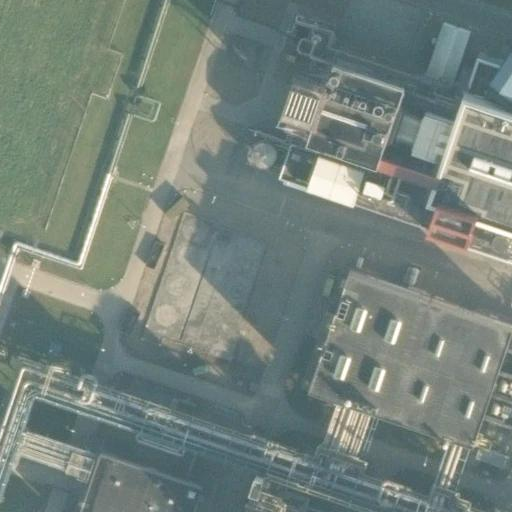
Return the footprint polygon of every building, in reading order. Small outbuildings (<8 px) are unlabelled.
[(427,69),(455,78),(471,32),(443,22),(427,69)] [(511,62),(478,51),(458,111),(432,102),(418,145),(443,154),(431,190),(291,143),(279,179),(511,257),(511,62)] [(311,133),(381,156),(408,76),(339,52),(331,75),(298,64),(285,102),(318,113),(311,133)] [(473,439),(503,348),(511,325),(352,271),(313,385),(473,439)] [(460,462),(464,439),(440,435),(433,471),(453,474),(455,461),(460,462)] [(196,511),(205,486),(103,452),(82,511),(196,511)] [(284,500),(261,492),(254,511),(283,511),(280,511),(284,500)]
